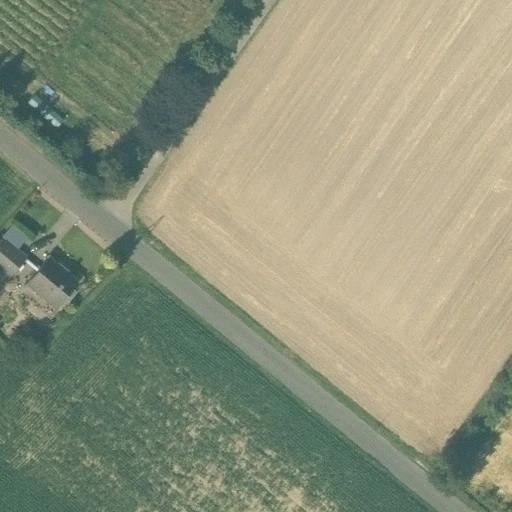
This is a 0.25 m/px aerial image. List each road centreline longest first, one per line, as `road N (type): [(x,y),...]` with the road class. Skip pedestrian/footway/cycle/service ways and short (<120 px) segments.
road 1 (unclassified): [(455,511),(0,132)]
road 2 (track): [(111,223),(267,0)]
